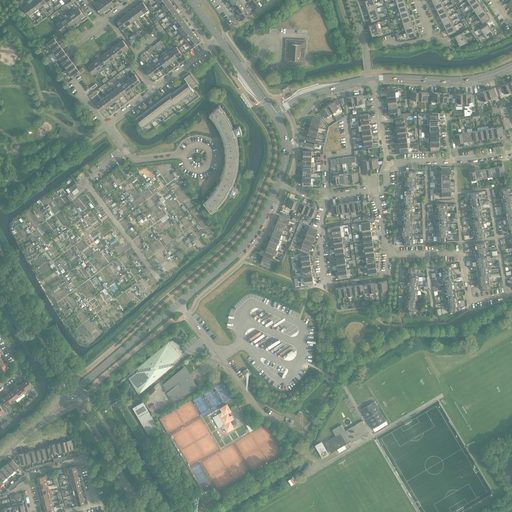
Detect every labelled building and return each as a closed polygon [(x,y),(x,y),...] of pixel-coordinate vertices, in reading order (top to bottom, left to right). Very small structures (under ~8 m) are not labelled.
[(42,5),(38,0),(34,0),(33,1),(38,9),(42,5)] [(103,0),(100,3),(105,9),(105,10),(110,7),(104,0),(103,0)] [(240,0),(233,5),(237,9),(243,4),(240,0)] [(473,9),(481,4),(477,0),(470,5),(473,9)] [(38,9),(33,1),(28,5),(34,12),(38,9)] [(170,1),(162,6),(165,11),(173,5),(170,1)] [(442,1),(434,5),(436,10),(444,6),(442,1)] [(138,5),(139,7),(144,13),(148,10),(143,2),(138,5)] [(105,10),(105,9),(100,3),(95,6),(101,13),(105,10)] [(367,11),(376,8),(375,3),(366,6),(367,11)] [(243,4),(237,9),(240,14),(246,9),(243,4)] [(397,7),(399,12),(408,9),(406,4),(397,7)] [(481,4),(473,9),(476,14),(484,9),(481,4)] [(34,12),(28,5),(24,8),(29,15),(34,12)] [(144,13),(139,7),(138,5),(134,9),(140,16),(144,13)] [(173,5),(165,11),(169,15),(176,9),(173,5)] [(248,8),(246,9),(240,14),(243,18),(250,13),(251,12),(249,9),(253,6),(252,5),(250,6),(248,8)] [(438,15),(447,11),(444,6),(436,10),(438,15)] [(75,13),(79,19),(80,19),(84,16),(78,8),(74,11),(75,13)] [(369,16),(378,13),(376,8),(367,11),(369,16)] [(130,12),(135,19),(140,16),(134,9),(130,12)] [(176,9),(169,15),(172,19),(179,14),(176,9)] [(399,12),(400,17),(409,15),(408,9),(399,12)] [(479,18),(487,13),(484,9),(476,14),(479,18)] [(80,19),(79,19),(75,13),(74,11),(70,15),(75,22),(80,19)] [(447,11),(438,15),(441,20),(449,16),(447,11)] [(125,15),(131,23),(135,19),(130,12),(125,15)] [(378,13),(369,16),(371,22),(380,19),(378,13)] [(487,13),(479,18),(482,23),(490,18),(487,13)] [(179,14),(172,19),(175,24),(183,18),(179,14)] [(65,18),(71,25),(75,22),(70,15),(65,18)] [(121,18),(122,19),(127,26),(131,23),(125,15),(121,18)] [(400,17),(402,23),(411,20),(409,15),(400,17)] [(443,25),(451,21),(449,16),(441,20),(443,25)] [(62,22),(67,28),(67,29),(71,25),(65,18),(61,21),(62,22)] [(127,26),(122,19),(121,18),(117,22),(122,29),(127,26)] [(178,28),(185,23),(186,23),(183,18),(175,24),(178,28)] [(402,23),(404,28),(413,25),(411,20),(402,23)] [(67,29),(67,28),(62,22),(61,21),(56,24),(62,32),(67,29)] [(451,21),(443,25),(445,30),(454,26),(451,21)] [(186,23),(185,23),(178,28),(182,32),(189,27),(186,23)] [(370,31),(379,29),(377,23),(368,26),(370,31)] [(483,34),(491,29),(488,24),(480,29),(483,34)] [(404,28),(405,33),(414,30),(413,25),(404,28)] [(454,26),(445,30),(448,35),(456,31),(454,26)] [(189,27),(182,32),(185,37),(192,31),(189,27)] [(379,29),(370,31),(371,37),(381,34),(379,29)] [(473,29),(470,31),(477,41),(480,39),(473,29)] [(486,38),(487,40),(489,39),(488,37),(494,33),(491,29),(483,34),(486,38)] [(414,30),(405,33),(407,38),(416,35),(414,30)] [(192,31),(185,37),(188,41),(194,36),(196,35),(192,31)] [(456,41),(465,37),(463,32),(454,37),(456,41)] [(48,46),(55,41),(54,41),(58,37),(57,35),(46,43),(48,46)] [(196,35),(194,36),(188,41),(191,46),(199,40),(196,35)] [(465,37),(456,41),(459,46),(467,42),(465,37)] [(286,39),(285,63),(305,64),(306,40),(286,39)] [(119,45),(124,51),(128,48),(123,40),(118,44),(119,45)] [(57,44),(50,49),(52,52),(63,44),(62,42),(58,45),(57,44)] [(63,44),(52,52),(55,55),(61,50),(61,49),(65,46),(63,44)] [(124,51),(119,45),(118,44),(114,47),(119,54),(124,51)] [(110,50),(115,57),(115,58),(119,54),(114,47),(110,50)] [(172,50),(176,56),(177,57),(182,54),(176,47),(172,50)] [(105,53),(111,61),(115,58),(115,57),(110,50),(105,53)] [(177,57),(176,56),(172,50),(167,53),(173,61),(177,57)] [(63,53),(57,58),(59,61),(70,53),(68,51),(64,54),(63,53)] [(70,53),(59,61),(61,64),(68,59),(67,58),(71,55),(70,53)] [(101,57),(102,58),(107,64),(111,61),(105,53),(101,57)] [(163,56),(168,63),(169,64),(173,61),(167,53),(163,56)] [(159,60),(163,66),(164,67),(169,64),(168,63),(163,56),(159,60)] [(97,60),(102,67),(104,69),(108,66),(107,64),(102,58),(101,57),(97,60)] [(70,62),(63,66),(66,69),(76,61),(75,59),(70,62)] [(93,64),(98,70),(98,71),(102,67),(97,60),(92,63),(93,64)] [(154,63),(159,69),(160,70),(164,67),(163,66),(159,60),(154,63)] [(76,61),(66,69),(68,72),(74,67),(78,63),(76,61)] [(98,71),(98,70),(93,64),(92,63),(88,66),(93,74),(98,71)] [(150,66),(155,73),(156,74),(160,70),(159,69),(154,63),(150,66)] [(156,74),(155,73),(150,66),(145,70),(151,77),(156,74)] [(76,70),(70,75),(72,78),(83,70),(81,68),(77,71),(76,70)] [(136,119),(143,128),(174,104),(175,106),(194,91),(192,88),(198,84),(190,74),(189,75),(187,72),(182,77),(183,78),(183,77),(188,83),(171,95),(170,94),(136,119)] [(130,78),(135,84),(136,86),(140,82),(135,75),(130,78)] [(135,84),(130,78),(126,81),(132,89),(136,86),(135,84)] [(132,89),(126,81),(122,84),(122,85),(127,92),(132,89)] [(511,91),(508,83),(500,86),(504,94),(511,91)] [(127,92),(122,85),(122,84),(117,88),(118,88),(123,95),(127,92)] [(123,95),(118,88),(117,88),(113,91),(119,98),(123,95)] [(486,90),(488,99),(496,96),(494,88),(486,90)] [(387,99),(396,98),(395,89),(386,90),(387,99)] [(488,99),(486,90),(478,93),(480,101),(488,99)] [(119,98),(113,91),(109,94),(114,102),(119,98)] [(418,100),(419,92),(411,91),(410,100),(418,100)] [(429,97),(430,93),(427,93),(428,92),(419,92),(418,100),(427,101),(427,97),(429,97)] [(432,97),(431,101),(431,104),(434,105),(435,101),(440,102),(440,93),(432,92),(432,93),(430,93),(429,97),(432,97)] [(440,93),(440,102),(448,102),(449,99),(452,98),(452,94),(449,94),(449,93),(440,93)] [(104,97),(105,98),(110,105),(114,102),(109,94),(104,97)] [(455,94),(452,94),(452,98),(455,98),(455,103),(455,106),(464,106),(463,103),(463,94),(455,94)] [(472,94),(463,94),(463,103),(464,106),(469,106),(469,103),(472,102),(472,99),(474,98),(474,95),(472,95),(472,94)] [(354,96),(355,105),(364,104),(363,100),(366,100),(365,95),(354,96)] [(355,105),(354,96),(345,97),(347,106),(355,105)] [(100,101),(105,107),(106,108),(110,105),(105,98),(104,97),(100,101)] [(105,107),(100,101),(96,104),(101,111),(106,108),(105,107)] [(336,111),(337,113),(340,111),(338,109),(339,109),(334,101),(327,106),(331,113),(336,111)] [(331,113),(327,106),(320,110),(324,118),(331,113)] [(225,195),(228,190),(230,191),(234,194),(236,189),(232,187),(230,186),(232,182),(234,175),(236,168),(237,161),(237,153),(237,146),(235,139),(234,134),(236,134),(241,132),(239,127),(234,129),(232,130),(230,125),(227,119),(223,113),(218,107),(215,110),(214,110),(214,111),(213,111),(213,112),(210,115),(214,119),(217,125),(220,130),(222,136),(221,136),(222,140),(223,139),(224,141),(225,147),(226,154),(226,160),(225,166),(223,172),(222,178),(221,180),(219,179),(217,183),(218,183),(218,182),(219,183),(216,188),(212,193),(208,198),(204,202),(207,206),(207,207),(208,207),(211,211),(216,206),(221,201),(225,195)] [(397,108),(389,110),(390,118),(395,117),(399,117),(397,108)] [(310,126),(318,128),(320,119),(312,117),(310,126)] [(494,128),(495,136),(503,135),(502,126),(494,128)] [(63,129),(61,136),(67,138),(69,131),(63,129)] [(315,138),(318,139),(319,134),(317,133),(308,131),(307,136),(315,138)] [(453,135),(454,140),(452,140),(453,143),(455,142),(455,143),(463,142),(462,133),(453,135)] [(400,153),(402,153),(409,152),(407,143),(399,144),(400,153)] [(430,143),(431,151),(439,151),(439,143),(430,143)] [(369,159),(370,168),(378,167),(377,158),(369,159)] [(370,168),(369,159),(361,160),(362,169),(370,168)] [(441,176),(450,176),(450,167),(441,167),(441,170),(441,176)] [(349,173),(350,182),(359,181),(357,172),(349,173)] [(311,178),(302,178),(302,187),(311,187),(311,178)] [(501,196),(502,197),(507,196),(507,193),(508,193),(508,192),(505,192),(505,191),(506,191),(505,187),(500,188),(501,192),(499,193),(499,196),(501,196)] [(403,195),(403,199),(408,198),(408,195),(407,195),(407,194),(410,194),(410,193),(408,193),(408,189),(405,190),(405,189),(403,189),(403,191),(400,192),(401,195),(403,195)] [(408,195),(408,198),(414,198),(414,197),(416,196),(416,193),(414,193),(414,190),(414,189),(408,189),(408,193),(410,193),(410,194),(407,194),(407,195),(408,195)] [(474,199),(474,202),(480,201),(479,199),(482,198),(481,196),(479,196),(478,192),(473,193),(473,196),(475,196),(475,197),(472,198),(472,199),(474,199)] [(468,199),(469,203),(474,202),(474,199),(472,199),(472,198),(475,197),(475,196),(473,196),(473,193),(466,194),(466,196),(466,199),(468,199)] [(293,209),(297,201),(289,197),(286,206),(293,209)] [(297,201),(293,209),(298,211),(302,203),(297,201)] [(475,207),(476,211),(481,210),(481,206),(483,205),(482,203),(480,203),(480,201),(474,202),(475,205),(474,205),(474,206),(476,206),(477,207),(475,207)] [(474,202),(469,203),(470,207),(467,207),(468,210),(470,210),(470,212),(476,211),(475,207),(477,207),(476,206),(474,206),(474,205),(475,205),(474,202)] [(302,203),(298,211),(303,213),(307,205),(302,203)] [(340,212),(339,204),(330,205),(331,213),(340,212)] [(309,215),(312,207),(307,205),(303,213),(309,215)] [(504,213),(505,215),(510,214),(510,211),(511,211),(510,209),(508,210),(508,209),(509,209),(508,205),(503,206),(504,210),(502,211),(502,213),(504,213)] [(312,207),(309,215),(314,217),(317,209),(312,207)] [(277,221),(285,224),(287,219),(279,216),(277,221)] [(275,226),(283,230),(285,224),(277,221),(275,226)] [(362,232),(371,230),(369,222),(361,223),(362,232)] [(442,222),(436,222),(436,227),(434,227),(434,229),(437,230),(437,231),(442,231),(442,228),(443,228),(443,227),(441,227),(441,226),(442,226),(442,222)] [(442,228),(442,231),(448,231),(447,227),(450,227),(450,224),(447,224),(447,222),(442,222),(442,226),(441,226),(441,227),(443,227),(443,228),(442,228)] [(412,225),(407,226),(407,229),(408,229),(408,230),(406,230),(406,231),(407,231),(407,235),(413,234),(413,233),(415,232),(415,230),(412,230),(412,225)] [(273,231),(281,235),(283,230),(275,226),(273,231)] [(306,234),(314,237),(317,230),(309,226),(306,234)] [(401,231),(401,235),(407,235),(407,231),(406,231),(406,230),(408,230),(408,229),(407,229),(407,226),(401,226),(401,227),(399,228),(399,231),(401,231)] [(273,231),(271,236),(279,240),(281,235),(273,231)] [(314,237),(306,234),(304,234),(302,238),(304,239),(312,242),(314,237)] [(271,236),(269,241),(277,245),(280,246),(282,241),(279,240),(271,236)] [(304,239),(302,244),(310,247),(312,242),(304,239)] [(267,247),(277,251),(279,246),(277,245),(269,241),(267,247)] [(310,247),(302,244),(300,250),(308,253),(310,247)] [(267,247),(265,252),(273,255),(275,256),(277,251),(267,247)] [(265,252),(263,257),(271,260),(273,255),(265,252)] [(271,260),(263,257),(260,265),(268,268),(271,260)] [(346,269),(338,271),(339,279),(348,278),(346,269)] [(312,276),(304,277),(305,286),(313,285),(312,276)] [(407,285),(412,285),(412,282),(411,282),(411,281),(414,281),(414,280),(413,280),(413,276),(407,276),(407,278),(405,278),(405,281),(407,281),(407,285)] [(412,282),(412,285),(418,286),(418,284),(420,284),(420,281),(418,281),(418,277),(413,276),(413,280),(414,280),(414,281),(411,281),(411,282),(412,282)] [(379,282),(380,291),(385,290),(385,292),(388,292),(388,289),(387,281),(379,282)] [(412,294),(406,294),(406,295),(404,296),(404,299),(406,299),(406,303),(411,303),(411,300),(410,300),(410,299),(413,299),(413,298),(412,298),(412,294)] [(411,300),(411,303),(417,304),(417,302),(419,302),(419,299),(417,299),(417,294),(412,294),(412,298),(413,298),(413,299),(410,299),(410,300),(411,300)] [(452,307),(453,311),(454,312),(458,312),(457,310),(459,310),(459,308),(460,307),(461,307),(460,307),(460,304),(458,305),(457,301),(452,302),(452,305),(453,305),(453,306),(451,306),(451,308),(452,307)] [(452,302),(446,303),(446,304),(444,305),(445,308),(447,307),(448,312),(453,311),(452,307),(451,308),(451,306),(453,306),(453,305),(452,305),(452,302)] [(411,307),(411,303),(406,303),(405,307),(403,307),(403,309),(405,310),(405,312),(411,312),(411,309),(412,309),(412,308),(410,308),(410,307),(411,307)] [(411,309),(411,312),(416,313),(416,308),(419,309),(419,306),(417,305),(417,304),(411,303),(411,307),(410,307),(410,308),(412,308),(412,309),(411,309)] [(169,341),(137,368),(139,368),(139,371),(137,371),(129,378),(139,394),(173,365),(171,365),(171,362),(173,362),(181,355),(169,341)] [(164,385),(168,392),(169,394),(173,401),(196,387),(184,368),(164,385)] [(247,369),(243,372),(246,378),(252,373),(250,370),(249,372),(247,369)] [(18,386),(23,393),(28,390),(22,382),(21,381),(20,379),(18,381),(20,384),(18,386)] [(22,382),(28,390),(32,386),(27,379),(22,382)] [(23,393),(18,386),(14,389),(19,396),(23,393)] [(9,392),(15,400),(19,396),(14,389),(9,392)] [(15,400),(9,392),(5,396),(11,403),(15,400)] [(1,399),(3,402),(1,403),(4,408),(11,403),(5,396),(1,399)] [(374,399),(361,407),(373,428),(374,428),(376,431),(388,424),(386,420),(387,420),(374,399)] [(133,407),(148,433),(158,428),(143,402),(133,407)] [(227,404),(220,409),(224,415),(220,417),(225,424),(223,425),(227,432),(234,428),(230,421),(232,420),(228,413),(231,411),(227,404)] [(244,421),(248,428),(250,431),(252,430),(246,419),(244,421)] [(331,452),(351,441),(351,442),(369,432),(362,421),(345,431),(341,425),(332,430),(336,436),(325,443),(331,452)] [(315,446),(322,458),(327,455),(328,454),(327,452),(323,445),(321,442),(315,446)] [(20,460),(17,462),(20,466),(21,465),(21,464),(26,462),(24,453),(19,454),(20,460)] [(8,463),(14,470),(19,467),(12,459),(8,463)] [(14,470),(8,463),(4,466),(10,474),(14,470)] [(4,466),(0,469),(6,477),(10,474),(4,466)]
